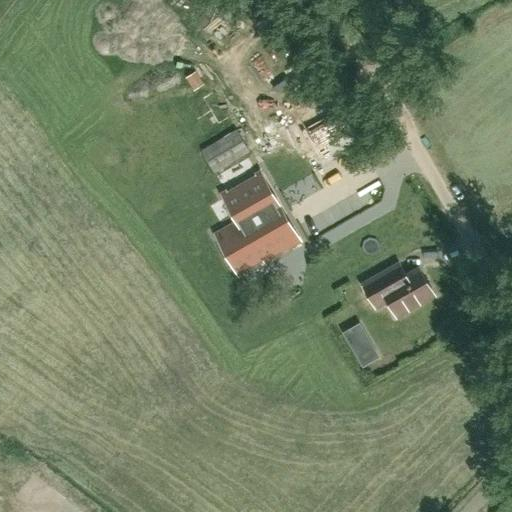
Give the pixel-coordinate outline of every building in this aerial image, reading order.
[(348,139),(355,135),(341,109),(306,129),(320,155),(328,151),(325,147),(346,135),(348,139)] [(236,130),(202,151),(214,172),(249,151),(236,130)] [(256,172),(258,174),(229,191),(228,189),(223,192),(240,220),(239,220),(218,233),(244,275),(248,273),(247,271),(266,259),(268,261),(279,254),(304,239),(295,225),(287,212),(261,169),(256,172)] [(311,174),(281,188),(303,235),(358,210),(343,179),(318,190),(311,174)] [(421,268),(405,277),(398,265),(364,284),(377,306),(389,299),(398,315),(435,294),(421,268)] [(321,282),(268,316),(282,337),(335,304),(321,282)] [(336,331),(356,368),(374,359),(355,321),(336,331)]
